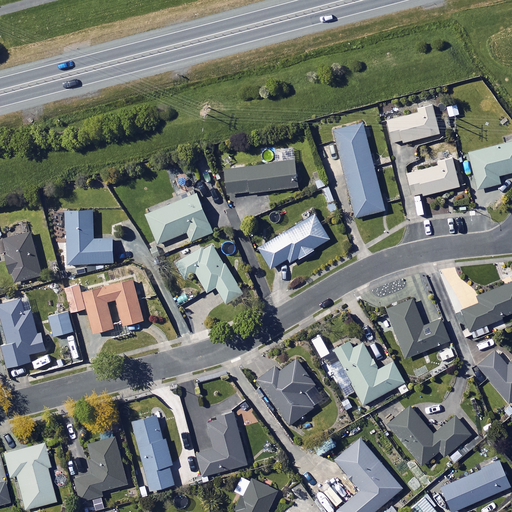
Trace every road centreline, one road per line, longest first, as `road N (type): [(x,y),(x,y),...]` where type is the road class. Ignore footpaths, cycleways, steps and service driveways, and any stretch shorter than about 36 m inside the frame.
road 1 (residential): [(511,237),(395,258),(228,346),(0,408)]
road 2 (trunk): [(380,0),(0,98)]
road 3 (trunk): [(0,87),(330,0)]
